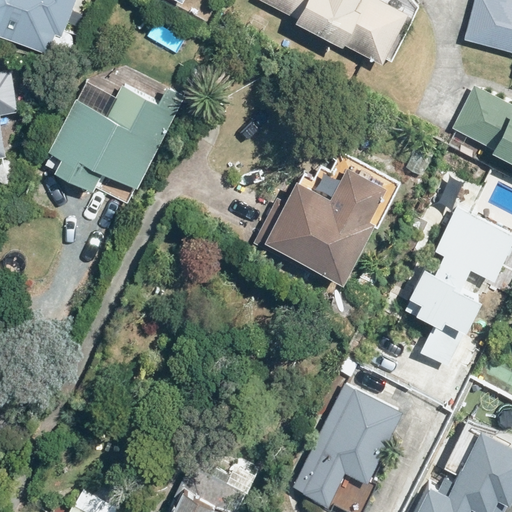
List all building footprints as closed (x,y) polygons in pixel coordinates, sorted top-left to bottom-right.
[(0,0),(0,31),(34,45),(51,0),(0,0)] [(269,0),(387,60),(388,57),(394,59),(421,5),(415,0),(269,0)] [(511,0),(475,0),(467,36),(511,48),(511,0)] [(0,153),(10,152),(4,120),(22,117),(13,66),(0,68),(0,153)] [(455,125),(459,126),(454,136),(466,142),(470,132),(511,153),(511,100),(476,82),(455,125)] [(167,119),(173,107),(126,83),(110,114),(78,98),(53,147),(108,176),(111,169),(135,182),(148,157),(153,159),(172,122),(167,119)] [(420,142),(408,164),(422,173),(434,150),(420,142)] [(279,195),(256,240),(322,274),(326,267),(350,279),(382,217),(375,214),(391,183),(351,163),(336,193),(302,176),(289,200),(279,195)] [(511,240),(511,224),(459,199),(438,240),(445,243),(438,258),(427,253),(412,284),(415,286),(407,301),(436,315),(422,343),(451,357),(486,286),(483,286),(492,266),(498,269),(511,240)] [(359,280),(376,290),(386,272),(369,263),(359,280)] [(388,445),(406,409),(359,386),(357,388),(346,383),(297,483),(333,500),(334,500),(359,511),(364,511),(384,474),(379,472),(390,450),(388,445)] [(435,480),(418,511),(504,511),(511,497),(511,439),(485,426),(459,478),(448,472),(443,484),(435,480)] [(194,460),(168,511),(237,511),(249,487),(194,460)] [(119,511),(124,505),(86,484),(70,511),(119,511)]
